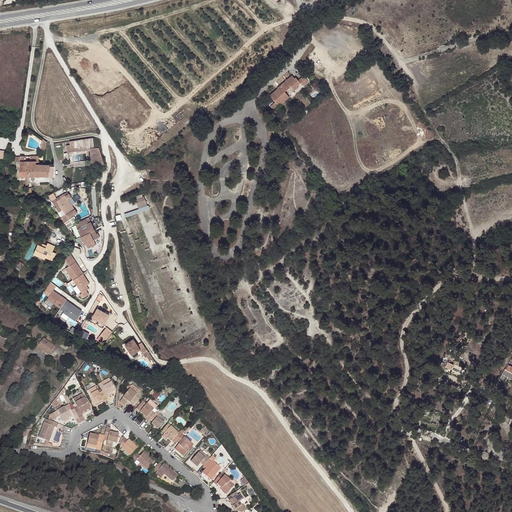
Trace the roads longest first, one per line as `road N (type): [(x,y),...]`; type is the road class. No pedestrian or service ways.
road 1 (track): [(307,25),(337,17),(370,25),(403,65),(458,165),(478,250),(472,274)]
road 2 (unclassified): [(207,511),(205,489),(119,414),(79,430),(72,456)]
road 3 (track): [(395,404),(366,394),(280,262)]
road 4 (unclassified): [(47,39),(33,125),(50,140),(104,134)]
road 5 (residential): [(298,0),(308,43),(251,100),(260,119)]
road 6 (unclassified): [(72,456),(207,511)]
road 7 (unclassified): [(103,210),(102,251),(87,265),(121,317)]
